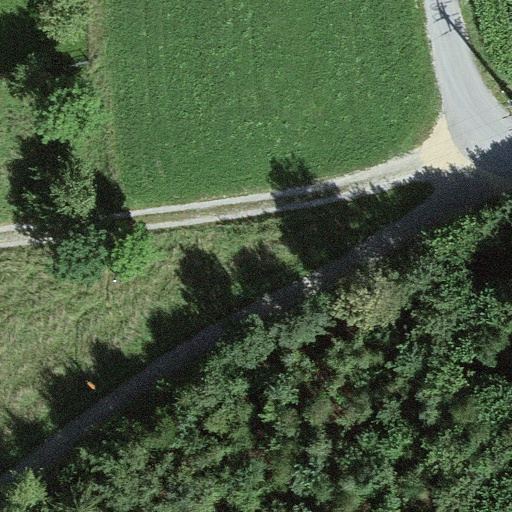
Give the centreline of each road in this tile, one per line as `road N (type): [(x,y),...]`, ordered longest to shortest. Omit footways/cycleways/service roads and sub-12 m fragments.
road 1 (track): [(0,452),(139,352),(396,222),(511,177)]
road 2 (track): [(460,154),(0,226)]
road 3 (unclassified): [(511,177),(460,154),(436,0)]
